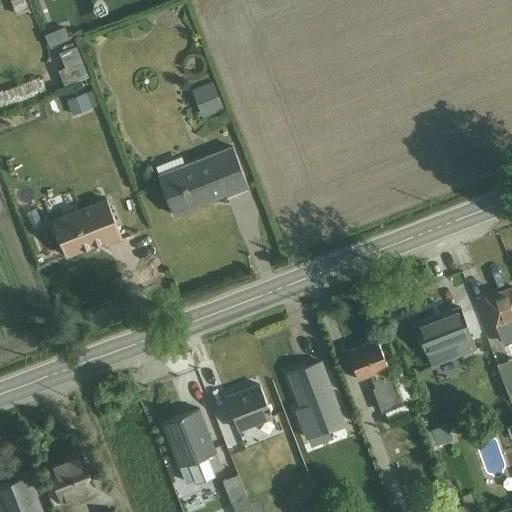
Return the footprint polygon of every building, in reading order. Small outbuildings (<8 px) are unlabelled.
[(9,0),(9,11),(23,11),(23,0),(9,0)] [(49,45),(69,39),(64,24),(44,31),(49,45)] [(66,73),(82,66),(74,46),(58,53),(66,73)] [(0,105),(38,92),(33,78),(0,90),(0,105)] [(213,80),(190,86),(198,117),(221,111),(213,80)] [(82,91),(64,99),(71,116),(90,107),(82,91)] [(173,216),(249,190),(233,145),(158,171),(173,216)] [(67,259),(122,240),(107,195),(51,215),(67,259)] [(504,342),(511,339),(511,283),(485,294),(504,342)] [(434,362),(478,344),(462,305),(419,322),(434,362)] [(382,407),(403,399),(379,333),(350,344),(362,378),(370,375),(382,407)] [(511,353),(494,359),(507,398),(511,396),(511,353)] [(307,435),(347,420),(323,356),(284,371),(307,435)] [(242,428),(275,415),(260,379),(227,392),(242,428)] [(180,465),(218,449),(199,404),(161,420),(180,465)] [(445,421),(429,427),(435,442),(451,436),(445,421)] [(69,506),(100,494),(82,447),(50,459),(69,506)] [(253,511),(238,470),(222,476),(234,511),(253,511)] [(0,502),(4,511),(43,511),(26,472),(0,483),(0,502)]
